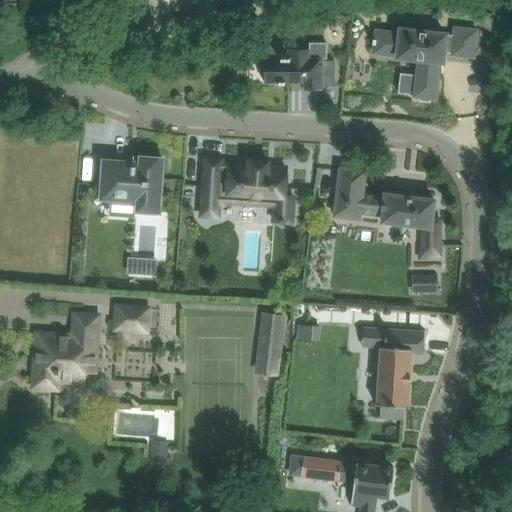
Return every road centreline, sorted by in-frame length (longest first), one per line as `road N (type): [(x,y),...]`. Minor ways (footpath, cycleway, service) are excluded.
road 1 (residential): [(16,76),(69,81),(166,115),(407,130),(460,158),(477,188),(481,265),(473,330),(433,455),(430,511)]
road 2 (unclassified): [(303,0),(155,32),(59,42),(40,48),(16,76)]
